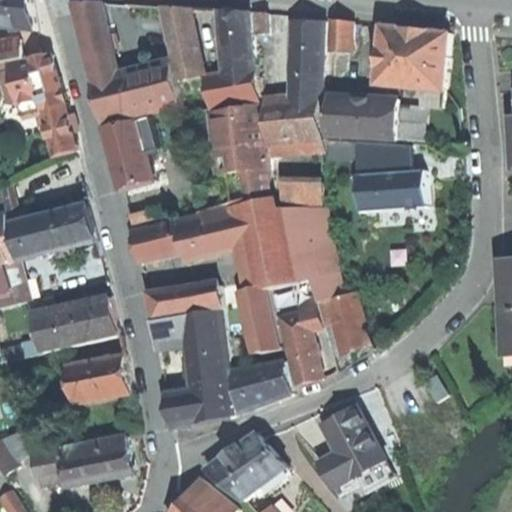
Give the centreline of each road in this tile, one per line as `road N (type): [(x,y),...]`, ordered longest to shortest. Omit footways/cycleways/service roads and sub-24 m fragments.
road 1 (residential): [(482,0),(490,244),(478,282),(444,324),(379,373),(167,466)]
road 2 (residential): [(59,0),(148,348),(167,466)]
